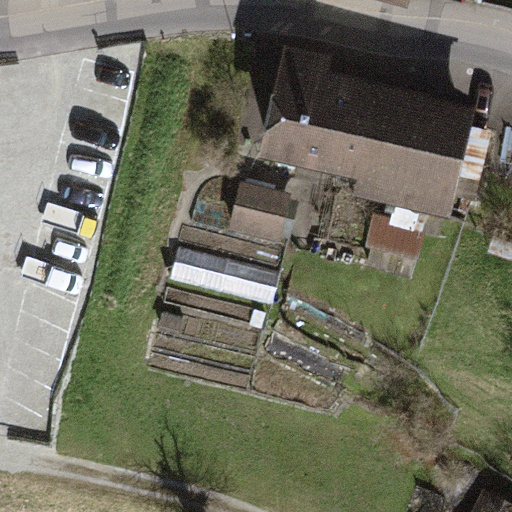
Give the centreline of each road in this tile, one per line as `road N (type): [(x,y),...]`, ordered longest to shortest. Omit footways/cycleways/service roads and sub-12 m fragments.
road 1 (residential): [(0,40),(186,11),(288,13),(511,53)]
road 2 (track): [(0,461),(196,511)]
